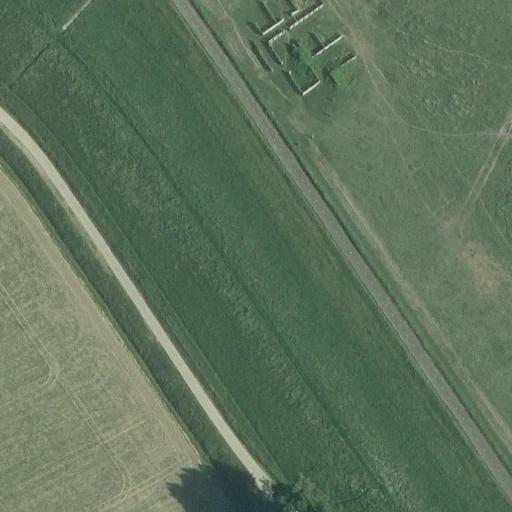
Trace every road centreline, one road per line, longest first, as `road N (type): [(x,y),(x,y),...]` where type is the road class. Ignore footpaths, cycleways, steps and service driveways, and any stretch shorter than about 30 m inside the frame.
road 1 (track): [(14,0),(57,36),(386,511)]
road 2 (track): [(511,448),(209,0)]
